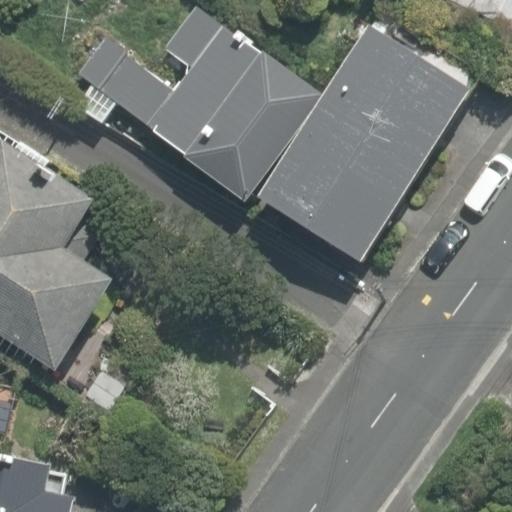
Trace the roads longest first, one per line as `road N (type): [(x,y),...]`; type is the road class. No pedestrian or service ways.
road 1 (residential): [(0,102),(413,371)]
road 2 (residential): [(511,226),(413,371)]
road 3 (residential): [(413,371),(316,511)]
